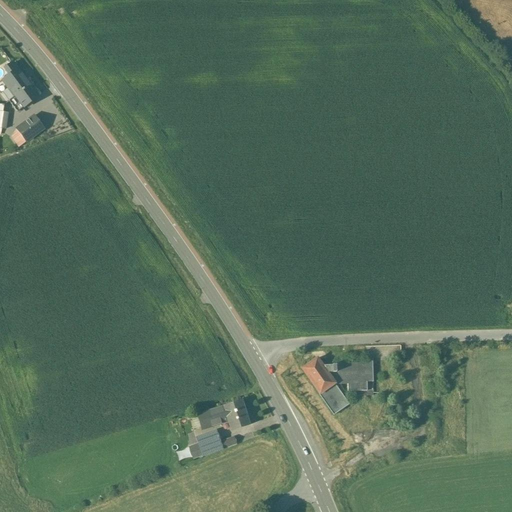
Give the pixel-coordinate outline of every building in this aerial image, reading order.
[(21,75),(17,70),(12,63),(4,69),(9,75),(2,80),(14,96),(8,100),(17,112),(37,97),(24,80),(25,79),(26,78),(23,74),(22,75),(22,74),(21,75)] [(34,116),(16,129),(25,142),(44,128),(34,116)] [(391,347),(354,350),(355,359),(369,358),(369,360),(374,359),(374,357),(392,356),(391,347)] [(341,358),(325,370),(335,383),(350,372),(341,358)] [(302,372),(319,395),(335,383),(325,370),(318,360),(302,372)] [(349,405),(335,383),(319,395),(333,415),(349,405)] [(241,401),(218,408),(223,421),(227,420),(231,431),(247,426),(241,401)] [(223,423),(223,421),(218,408),(197,415),(202,429),(223,423)] [(220,443),(217,436),(189,447),(193,459),(229,447),(226,440),(220,443)] [(198,463),(181,469),(184,478),(201,472),(198,463)]
